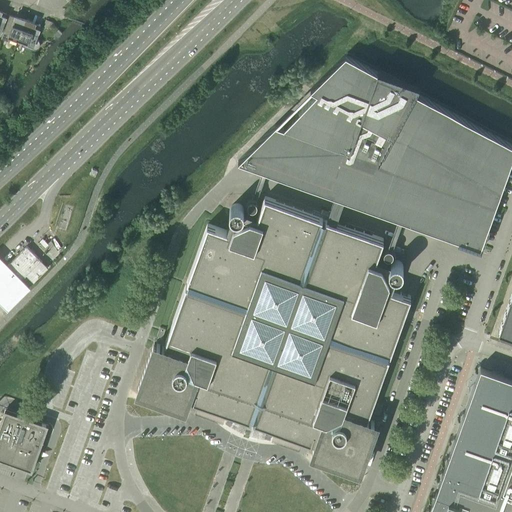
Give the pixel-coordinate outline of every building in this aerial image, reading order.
[(18,40),(25,21),(9,15),(1,38),(9,41),(11,37),(18,40)] [(40,26),(25,21),(18,40),(25,42),(23,46),(32,49),(34,50),(35,50),(37,49),(38,48),(39,47),(39,46),(40,45),(40,44),(40,43),(40,42),(39,41),(39,40),(38,39),(37,39),(36,38),(40,26)] [(391,262),(390,262),(377,258),(383,239),(383,238),(336,221),(339,213),(344,199),(459,240),(479,247),(481,241),(507,169),(508,170),(511,158),(511,144),(357,61),(345,54),(310,89),(316,93),(283,127),(275,124),(238,161),(335,195),(329,210),(326,218),(266,196),(264,197),(258,215),(244,210),(244,209),(243,208),(242,207),(241,206),(241,205),(240,204),(238,204),(236,203),(235,204),(234,204),(233,204),(231,205),(230,207),(229,208),(229,210),(229,211),(229,212),(229,213),(230,214),(230,215),(231,216),(226,230),(208,223),(207,224),(186,281),(188,281),(187,285),(185,284),(165,341),(165,342),(166,343),(164,346),(154,343),(137,391),(185,408),(188,397),(192,399),(193,400),(230,413),(231,413),(232,413),(234,407),(240,411),(235,419),(241,423),(246,414),(248,415),(258,419),(260,419),(259,429),(265,430),(267,421),(274,422),(272,427),(272,428),(273,428),(310,442),(311,441),(315,443),(312,453),(359,470),(377,422),(366,418),(367,414),(368,414),(369,414),(389,357),(387,356),(388,353),(390,353),(410,297),(410,295),(391,289),(396,275),(398,275),(399,274),(400,274),(401,273),(402,272),(402,271),(403,270),(403,269),(403,267),(403,266),(403,265),(402,264),(402,263),(401,262),(400,261),(398,261),(397,260),(396,260),(395,260),(394,260),(392,261),(391,262)] [(33,282),(48,267),(45,264),(26,246),(7,265),(21,279),(26,274),(30,278),(33,282)] [(0,256),(0,301),(7,309),(30,287),(0,256)] [(511,288),(498,328),(511,333),(511,288)] [(165,329),(160,327),(157,335),(162,337),(165,329)] [(436,492),(428,511),(511,511),(511,377),(480,366),(441,478),(442,479),(437,492),(436,492)] [(382,406),(377,404),(374,413),(379,414),(382,406)] [(0,425),(0,457),(31,468),(47,424),(6,409),(0,425)]
